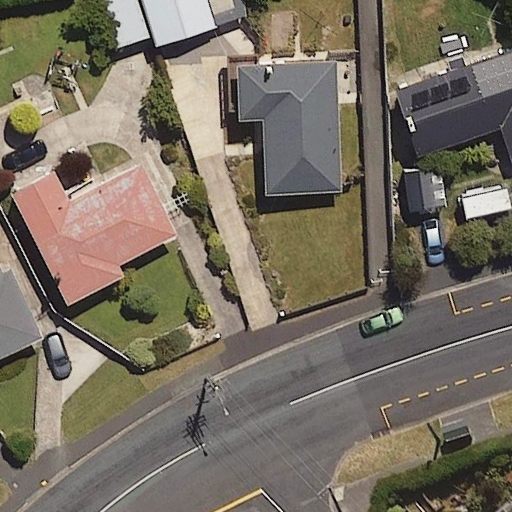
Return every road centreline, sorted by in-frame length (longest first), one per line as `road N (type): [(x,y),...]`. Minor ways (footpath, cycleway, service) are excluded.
road 1 (tertiary): [(511,326),(392,363),(207,442)]
road 2 (tertiary): [(207,442),(101,511)]
